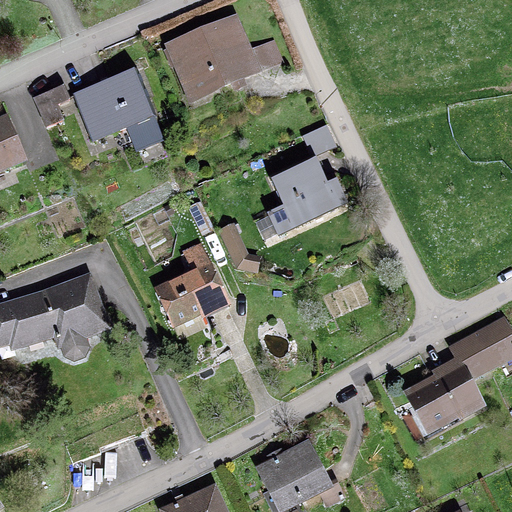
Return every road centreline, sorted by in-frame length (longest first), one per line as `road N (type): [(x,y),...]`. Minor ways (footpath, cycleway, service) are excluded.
road 1 (residential): [(442,332),(101,511)]
road 2 (residential): [(442,332),(285,0)]
road 3 (residential): [(186,0),(0,81)]
